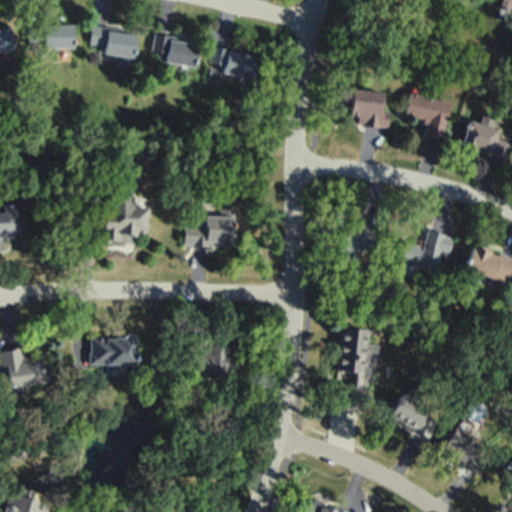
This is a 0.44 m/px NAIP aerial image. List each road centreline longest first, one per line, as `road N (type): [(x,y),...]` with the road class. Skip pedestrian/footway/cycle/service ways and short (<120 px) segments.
road 1 (residential): [(315,0),(299,67),(277,437),(253,511)]
road 2 (residential): [(291,297),(0,298)]
road 3 (residential): [(291,167),(445,190),(511,209)]
road 4 (residential): [(277,437),(355,464),(437,511)]
